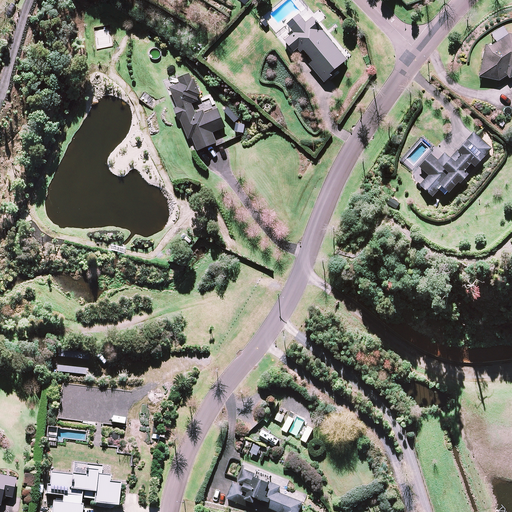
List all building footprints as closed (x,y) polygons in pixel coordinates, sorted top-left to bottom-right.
[(347,61),(317,24),(312,18),(306,23),(302,19),(290,29),(294,33),(284,41),(293,53),(297,49),(301,53),(304,50),(314,63),(310,66),(324,83),(333,76),(331,74),(347,61)] [(511,35),(510,35),(497,43),(485,47),(479,77),(499,81),(507,76),(509,79),(511,77),(511,35)] [(178,108),(174,109),(178,121),(181,120),(189,140),(193,138),(198,151),(217,144),(213,133),(226,128),(217,105),(212,107),(213,111),(205,114),(204,111),(196,114),(192,105),(199,102),(197,97),(201,96),(195,80),(192,81),(190,74),(178,79),(180,84),(170,88),(178,108)] [(491,149),(473,134),(451,160),(445,154),(438,161),(431,155),(420,168),(429,176),(420,186),(433,197),(439,190),(447,196),(459,183),(461,184),(468,175),(465,172),(471,165),(475,168),(491,149)] [(59,366),(58,372),(87,375),(88,370),(59,366)] [(334,440),(324,426),(318,431),(328,444),(334,440)] [(86,434),(63,432),(62,439),(85,441),(86,434)] [(165,436),(153,433),(151,439),(163,441),(165,436)] [(103,466),(73,463),(71,473),(52,471),(50,485),(48,485),(47,494),(64,496),(63,502),(54,501),(52,511),(82,511),(84,498),(95,499),(94,503),(119,505),(121,484),(110,483),(110,476),(102,475),(103,466)] [(0,497),(2,497),(3,490),(16,492),(19,471),(0,468),(0,497)] [(256,473),(243,468),(237,482),(235,481),(228,498),(257,510),(260,504),(280,511),(298,511),(303,502),(278,492),(281,486),(255,475),(256,473)]
